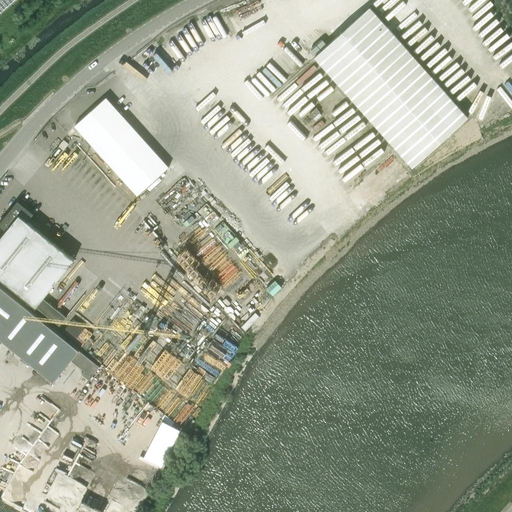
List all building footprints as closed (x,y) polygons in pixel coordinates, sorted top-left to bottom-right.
[(313,56),(367,117),(385,136),(412,167),(466,118),(368,7),(313,56)] [(75,126),(137,195),(169,167),(106,98),(75,126)] [(316,108),(309,114),(313,118),(320,112),(316,108)] [(63,150),(68,144),(64,140),(58,147),(63,150)] [(75,259),(28,221),(34,214),(18,200),(0,222),(0,226),(6,231),(0,238),(0,277),(60,326),(67,317),(43,298),(75,259)] [(82,374),(89,380),(99,367),(0,286),(0,339),(53,382),(71,361),(84,371),(82,374)]
